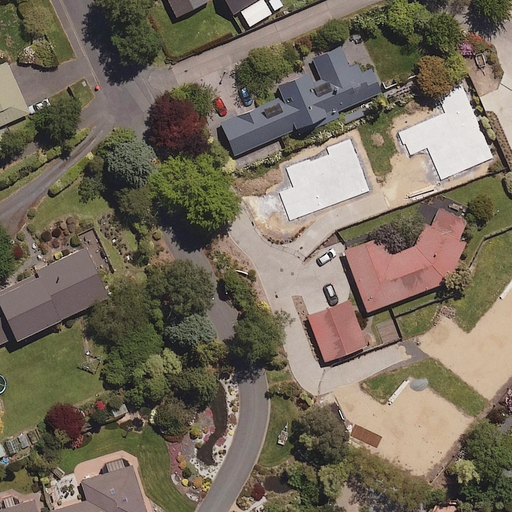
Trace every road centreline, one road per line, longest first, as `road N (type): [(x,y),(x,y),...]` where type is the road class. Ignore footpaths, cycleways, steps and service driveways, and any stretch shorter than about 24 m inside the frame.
road 1 (residential): [(213,511),(254,420),(254,386),(241,347),(176,232),(125,95)]
road 2 (residential): [(125,95),(346,0)]
